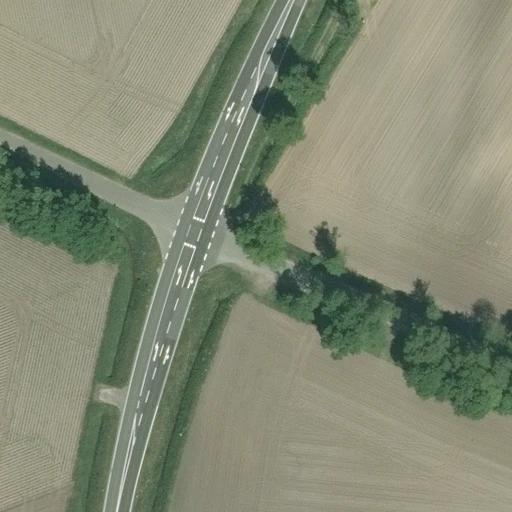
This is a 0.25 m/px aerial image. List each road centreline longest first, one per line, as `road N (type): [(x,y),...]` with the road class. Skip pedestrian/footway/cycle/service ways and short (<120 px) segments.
road 1 (unclassified): [(511,375),(194,232)]
road 2 (secondary): [(194,232),(115,511)]
road 3 (secondary): [(293,0),(194,232)]
road 4 (unclassified): [(194,232),(0,142)]
